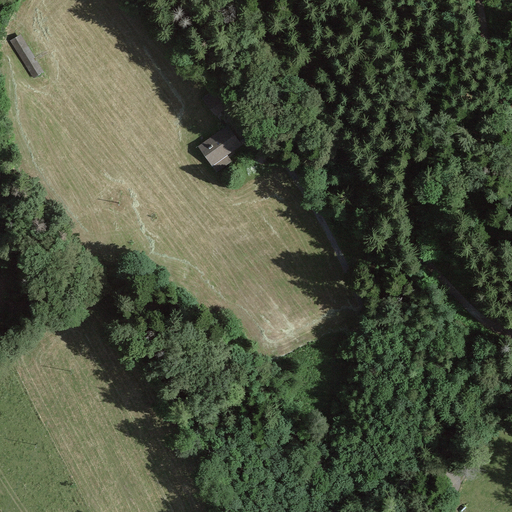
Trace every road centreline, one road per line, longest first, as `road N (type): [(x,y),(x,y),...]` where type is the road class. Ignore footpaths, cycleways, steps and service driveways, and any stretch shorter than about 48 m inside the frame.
road 1 (track): [(511,343),(401,234),(323,113),(297,0)]
road 2 (track): [(511,292),(489,67),(469,0)]
